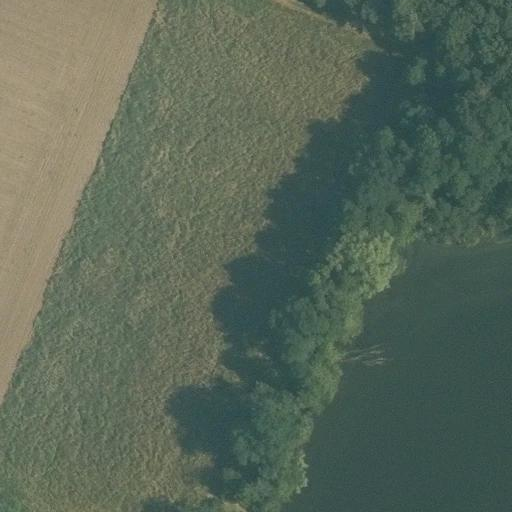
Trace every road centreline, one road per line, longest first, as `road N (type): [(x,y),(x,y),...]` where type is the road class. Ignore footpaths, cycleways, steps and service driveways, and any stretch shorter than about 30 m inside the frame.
road 1 (track): [(202,511),(409,51)]
road 2 (track): [(282,0),(511,95)]
